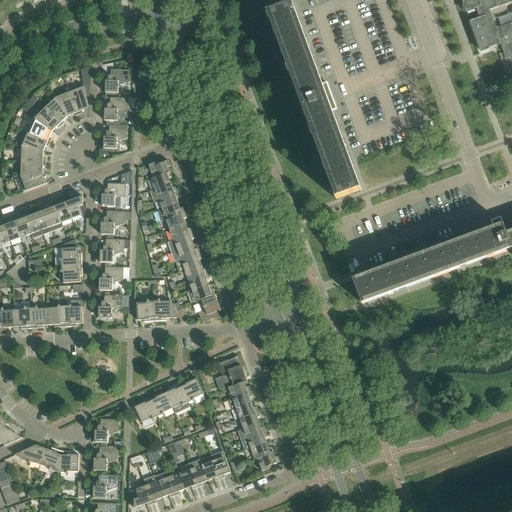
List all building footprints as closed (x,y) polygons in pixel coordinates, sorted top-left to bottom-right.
[(511,0),(462,0),(467,13),(477,9),(480,18),(471,22),(482,52),(501,45),(506,58),(511,56),(511,23),(496,29),(489,11),(511,2),(511,0)] [(360,189),(332,112),(337,110),(327,83),(322,85),(293,7),(293,6),(269,14),(270,16),(270,17),(303,107),(336,195),(337,198),(338,199),(361,191),(360,189)] [(110,77),(109,79),(107,79),(107,81),(106,81),(106,93),(119,94),(119,87),(130,84),(130,71),(112,70),(111,76),(110,77)] [(71,90),(69,90),(79,115),(83,114),(82,111),(89,109),(87,101),(89,100),(90,90),(85,91),(85,87),(72,92),(71,90)] [(79,115),(69,90),(68,91),(69,93),(56,98),(68,117),(74,114),(75,117),(79,115)] [(44,107),(62,126),(65,123),(63,121),(68,117),(56,98),(47,108),(45,106),(44,107)] [(109,105),(108,107),(107,107),(106,109),(105,109),(105,122),(118,122),(118,116),(118,115),(129,112),(129,99),(111,98),(111,104),(109,105)] [(44,110),(34,119),(52,132),(57,127),(59,129),(62,126),(44,107),(43,108),(44,110)] [(27,131),(26,132),(51,143),(52,139),(50,138),(52,132),(34,119),(29,132),(27,131)] [(105,137),(104,149),(117,150),(117,143),(124,141),(128,141),(128,127),(110,126),(110,132),(108,133),(107,135),(106,134),(106,137),(105,137)] [(28,135),(22,147),(44,152),(46,146),(49,147),(51,143),(26,132),(25,134),(28,135)] [(19,160),(19,162),(46,163),(46,159),(44,159),(44,152),(22,147),(22,160),(19,160)] [(151,179),(151,180),(170,173),(168,168),(171,167),(169,161),(160,165),(159,162),(149,166),(154,178),(151,179)] [(22,164),(21,177),(43,174),(43,167),(46,167),(46,163),(19,162),(19,163),(22,164)] [(172,178),(170,173),(151,180),(155,190),(171,184),(169,179),(172,178)] [(45,180),(43,174),(21,177),(26,190),(24,190),(24,192),(50,183),(48,179),(45,180)] [(106,191),(106,192),(104,192),(104,195),(103,195),(102,207),(115,208),(116,200),(121,198),(126,198),(126,185),(108,184),(108,190),(106,191)] [(154,202),(159,200),(178,193),(176,188),(173,189),(171,184),(155,190),(151,191),(154,202)] [(159,200),(163,210),(179,204),(177,199),(179,198),(178,193),(159,200)] [(70,199),(65,201),(72,220),(87,214),(87,204),(83,205),(83,197),(71,202),(70,199)] [(61,205),(56,207),(62,223),(72,220),(65,201),(60,203),(61,205)] [(162,222),(166,220),(185,213),(183,208),(181,209),(179,204),(163,210),(158,212),(162,222)] [(50,206),(45,208),(54,232),(64,228),(62,223),(56,207),(51,209),(50,206)] [(54,232),(45,208),(40,210),(41,213),(36,215),(43,236),(54,232)] [(105,219),(105,220),(103,220),(103,223),(102,223),(102,235),(115,236),(115,228),(120,226),(125,226),(126,213),(107,212),(107,218),(105,219)] [(166,220),(170,230),(186,224),(184,219),(187,218),(185,213),(166,220)] [(29,214),(25,216),(32,235),(33,239),(43,236),(36,215),(30,216),(29,214)] [(15,222),(21,238),(32,235),(25,216),(20,218),(21,220),(15,222)] [(503,225),(501,218),(492,221),(494,228),(489,230),(358,279),(354,280),(363,304),(511,248),(511,234),(508,236),(507,233),(506,233),(503,225)] [(9,222),(4,223),(11,242),(21,238),(15,222),(10,224),(9,222)] [(0,243),(1,246),(11,242),(4,223),(0,224),(0,243)] [(170,230),(174,241),(193,234),(191,229),(188,230),(186,224),(170,230)] [(193,234),(174,241),(169,242),(173,252),(194,245),(192,240),(195,239),(193,234)] [(104,247),(104,248),(102,248),(102,251),(101,251),(101,263),(114,264),(114,256),(120,254),(124,254),(125,240),(106,240),(106,246),(104,247)] [(177,263),(181,261),(200,254),(198,249),(196,250),(194,245),(173,252),(177,263)] [(62,266),(83,265),(82,254),(79,254),(79,248),(62,249),(63,260),(60,260),(60,262),(61,262),(62,266)] [(181,261),(185,271),(202,265),(200,260),(202,259),(200,254),(181,261)] [(83,276),(83,265),(62,266),(62,271),(61,271),(61,273),(63,273),(64,284),(81,283),(81,277),(83,276)] [(185,271),(189,281),(208,274),(206,269),(203,270),(202,265),(185,271)] [(104,275),(103,276),(101,276),(101,279),(100,279),(100,291),(113,292),(113,284),(119,282),(124,282),(124,268),(106,268),(105,274),(104,275)] [(189,281),(193,291),(209,285),(207,280),(210,279),(208,274),(189,281)] [(211,291),(209,285),(193,291),(188,293),(192,303),(196,302),(197,302),(202,300),(215,295),(213,290),(211,291)] [(221,311),(215,295),(202,300),(204,307),(204,309),(205,309),(206,311),(200,314),(204,324),(214,320),(214,319),(224,318),(221,318),(219,312),(221,311)] [(103,303),(102,304),(100,304),(100,307),(99,307),(99,319),(112,320),(112,312),(118,310),(123,310),(123,296),(105,296),(105,302),(103,303)] [(174,305),(174,304),(171,304),(171,302),(161,302),(161,300),(158,300),(159,301),(154,301),(155,322),(166,322),(166,319),(179,318),(177,311),(176,309),(174,305)] [(70,306),(65,307),(66,328),(78,327),(77,324),(83,324),(82,307),(82,301),(71,301),(72,305),(70,305),(70,306)] [(144,323),(155,322),(154,301),(149,302),(149,301),(147,301),(147,303),(137,304),(138,321),(144,320),(144,323)] [(58,308),(48,309),(49,326),(55,326),(55,328),(66,328),(65,307),(61,307),(60,306),(58,306),(58,308)] [(36,308),(32,309),(33,330),(44,329),(44,326),(49,326),(48,309),(38,309),(38,307),(36,307),(36,308)] [(25,310),(15,311),(16,328),(21,327),(21,330),(33,330),(32,309),(27,309),(27,308),(25,308),(25,310)] [(2,310),(0,310),(0,331),(10,331),(10,328),(16,328),(15,311),(5,311),(4,309),(2,309),(2,310)] [(177,311),(179,318),(181,323),(187,321),(182,309),(177,311)] [(229,388),(229,389),(248,382),(242,366),(239,367),(236,359),(239,357),(238,357),(229,361),(229,360),(218,364),(223,377),(230,375),(231,378),(230,378),(231,380),(234,386),(229,388)] [(190,379),(180,384),(189,403),(193,401),(193,402),(195,401),(194,399),(204,395),(197,379),(191,382),(190,379)] [(248,382),(229,389),(232,399),(251,392),(250,387),(247,388),(245,383),(248,382)] [(171,391),(166,393),(173,409),(174,408),(176,414),(191,407),(189,403),(180,384),(170,389),(171,391)] [(232,411),(236,409),(253,403),(251,398),(253,397),(251,392),(232,399),(228,401),(232,411)] [(160,393),(150,398),(158,417),(163,415),(163,416),(165,415),(164,413),(173,409),(166,393),(161,396),(160,393)] [(158,417),(150,398),(140,403),(141,405),(135,408),(142,423),(152,419),(153,421),(155,420),(154,419),(158,417)] [(253,403),(236,409),(240,419),(259,412),(257,407),(255,408),(253,403)] [(240,419),(244,429),(260,423),(258,418),(261,417),(259,412),(240,419)] [(99,426),(99,428),(97,428),(97,431),(96,431),(95,443),(108,443),(109,436),(114,434),(119,434),(119,420),(101,420),(101,426),(99,426)] [(242,442),(266,432),(265,428),(262,428),(260,423),(244,429),(238,431),(242,442)] [(17,431),(8,424),(0,432),(0,446),(2,444),(4,446),(5,447),(23,438),(15,433),(17,431)] [(215,429),(203,433),(205,438),(216,433),(215,429)] [(251,450),(268,444),(266,438),(268,437),(266,432),(242,442),(246,452),(251,450)] [(251,450),(255,460),(274,453),(272,448),(269,449),(268,444),(251,450)] [(41,465),(46,449),(37,446),(37,445),(16,455),(16,456),(22,460),(29,463),(28,464),(31,464),(31,462),(41,465)] [(46,449),(41,465),(50,469),(49,471),(52,472),(52,470),(59,473),(63,452),(52,448),(52,451),(46,449)] [(98,454),(98,456),(96,456),(96,459),(95,459),(95,471),(108,471),(108,464),(113,462),(118,462),(119,448),(100,448),(100,454),(98,454)] [(211,455),(213,461),(220,480),(225,478),(224,476),(231,473),(223,451),(211,455)] [(63,452),(59,473),(66,473),(66,474),(68,474),(69,472),(79,472),(80,455),(74,455),(74,452),(63,452)] [(276,458),(274,453),(255,460),(258,459),(262,472),(272,468),(271,466),(280,463),(278,457),(276,458)] [(189,465),(191,469),(198,488),(203,486),(202,484),(208,482),(202,465),(200,460),(189,464),(189,465)] [(213,461),(202,465),(208,482),(214,479),(215,482),(220,480),(213,461)] [(198,488),(191,469),(189,465),(178,469),(180,474),(186,490),(192,488),(193,490),(198,488)] [(0,477),(10,473),(8,468),(0,470),(0,477)] [(0,477),(0,483),(12,479),(10,473),(0,477)] [(170,498),(175,497),(168,478),(167,473),(155,477),(163,498),(170,496),(170,498)] [(180,474),(168,478),(175,497),(180,495),(179,492),(186,490),(180,474)] [(98,482),(97,484),(95,484),(95,487),(94,487),(94,499),(107,499),(107,492),(113,490),(117,490),(118,476),(99,476),(99,482),(98,482)] [(144,481),(146,486),(153,505),(158,503),(157,501),(163,498),(155,477),(155,476),(144,481)] [(0,483),(0,484),(2,489),(14,485),(12,479),(0,483)] [(2,489),(4,495),(16,490),(14,485),(2,489)] [(148,507),(153,505),(146,486),(130,492),(129,504),(135,502),(135,509),(147,504),(148,507)] [(4,495),(6,500),(18,496),(16,490),(4,495)] [(20,502),(18,496),(6,500),(8,506),(20,502)]
